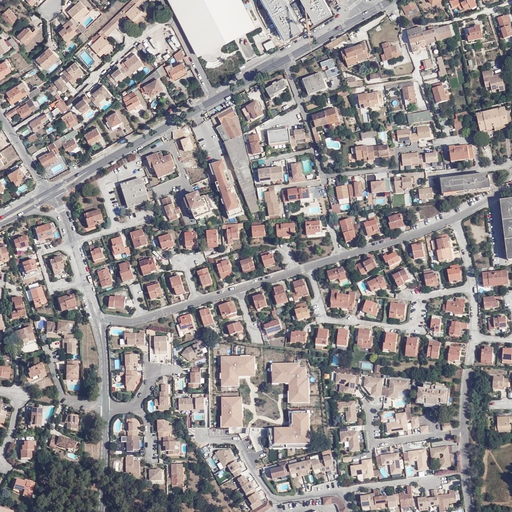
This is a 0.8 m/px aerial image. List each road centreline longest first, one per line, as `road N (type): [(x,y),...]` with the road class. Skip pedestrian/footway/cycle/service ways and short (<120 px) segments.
road 1 (residential): [(309,267),(324,317),(414,330),(418,298),(472,287)]
road 2 (residential): [(393,169),(324,176),(283,60)]
road 3 (residential): [(202,438),(237,440),(272,496),(344,490)]
road 4 (residential): [(309,267),(456,218)]
road 5 (secondary): [(213,100),(87,171)]
road 6 (residential): [(468,372),(471,511)]
road 7 (residential): [(436,124),(393,0)]
